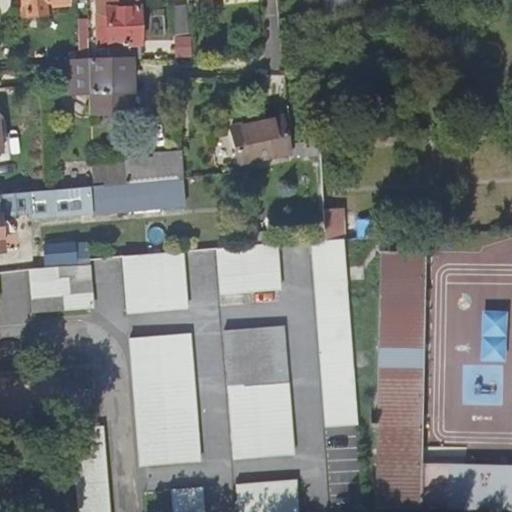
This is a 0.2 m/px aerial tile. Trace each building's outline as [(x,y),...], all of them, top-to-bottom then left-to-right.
[(9,0),(11,20),(36,18),(35,10),(53,9),(52,0),(9,0)] [(35,10),(36,18),(46,13),(62,13),(67,7),(66,3),(68,3),(70,1),(70,0),(52,0),(53,9),(35,10)] [(170,6),(174,32),(188,30),(185,4),(170,6)] [(91,6),(89,64),(121,64),(135,59),(135,45),(137,45),(136,6),(91,6)] [(62,64),(63,98),(84,96),(85,118),(127,117),(121,64),(89,64),(62,64)] [(221,132),(230,170),(241,168),(279,159),(271,121),(221,132)] [(287,146),(289,161),(315,160),(313,145),(287,146)] [(126,163),(130,184),(164,181),(182,179),(180,154),(153,155),(153,160),(126,161),(126,163)] [(86,181),(86,187),(89,187),(95,186),(130,184),(126,163),(103,165),(103,163),(92,164),(93,181),(86,181)] [(89,187),(92,213),(167,206),(164,181),(130,184),(95,186),(89,187)] [(86,187),(0,194),(0,216),(29,215),(39,218),(92,213),(89,187),(86,187)] [(347,234),(345,206),(325,207),(326,235),(347,234)] [(311,242),(324,429),(359,425),(345,239),(311,242)] [(43,246),(45,263),(46,263),(75,261),(75,259),(74,242),(43,246)] [(216,251),(219,296),(282,291),(279,245),(216,251)] [(377,252),(379,510),(464,511),(511,511),(511,467),(418,465),(421,254),(377,252)] [(185,253),(122,257),(125,314),(189,310),(185,253)] [(28,270),(32,314),(94,309),(91,265),(28,270)] [(224,330),(234,459),(297,454),(286,325),(224,330)] [(192,332),(129,338),(140,467),(203,462),(192,332)] [(108,511),(101,425),(69,428),(77,511),(108,511)] [(299,511),(298,479),(235,484),(237,511),(299,511)] [(170,489),(170,511),(204,511),(203,487),(170,489)]
